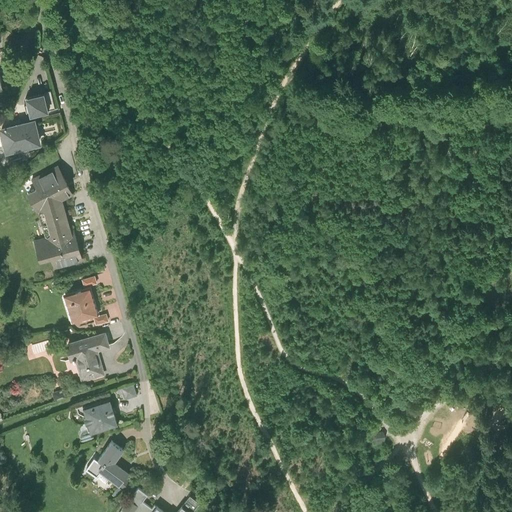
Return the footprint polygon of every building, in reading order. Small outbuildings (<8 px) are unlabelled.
[(46,94),(28,98),(33,116),(50,112),(46,94)] [(35,120),(1,128),(7,151),(41,143),(35,120)] [(58,167),(33,179),(37,188),(28,192),(39,212),(47,239),(34,243),(39,260),(52,256),(55,269),(83,261),(74,232),(71,233),(62,198),(71,193),(58,167)] [(90,287),(64,295),(72,325),(94,319),(99,317),(90,287)] [(110,320),(121,317),(118,303),(103,306),(105,314),(108,313),(110,320)] [(99,317),(94,319),(96,327),(108,323),(106,315),(99,317)] [(105,333),(65,345),(70,362),(75,361),(81,382),(104,375),(98,352),(109,349),(105,333)] [(134,385),(118,390),(120,394),(124,393),(126,399),(137,396),(134,385)] [(109,400),(83,408),(91,432),(117,424),(109,400)] [(97,458),(103,462),(108,456),(115,461),(123,450),(111,441),(97,458)] [(99,468),(119,483),(123,478),(128,472),(115,461),(108,456),(103,462),(99,468)] [(129,492),(134,486),(123,478),(119,483),(129,492)] [(192,511),(200,503),(189,495),(175,511),(165,511),(155,504),(153,507),(142,498),(147,493),(137,485),(122,505),(130,511),(192,511)]
